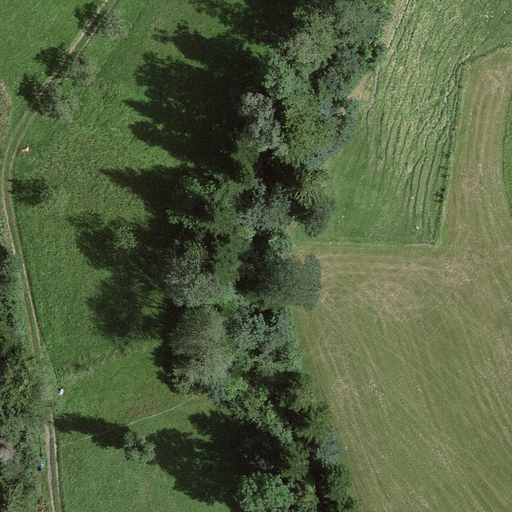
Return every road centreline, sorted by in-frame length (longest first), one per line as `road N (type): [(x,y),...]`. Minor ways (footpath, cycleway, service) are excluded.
road 1 (track): [(7,210),(62,511)]
road 2 (track): [(114,0),(25,129),(7,168),(7,210)]
